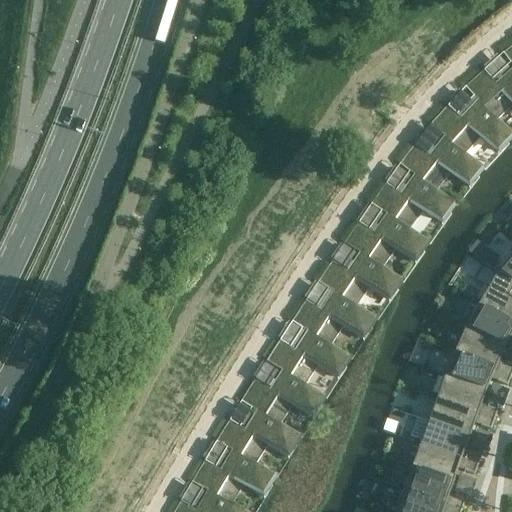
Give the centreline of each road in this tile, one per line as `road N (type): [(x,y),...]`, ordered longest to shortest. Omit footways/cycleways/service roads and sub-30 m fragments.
road 1 (residential): [(160,511),(306,273),(424,105),(511,28)]
road 2 (primary): [(0,397),(76,243),(167,0)]
road 3 (primary): [(118,0),(0,287)]
